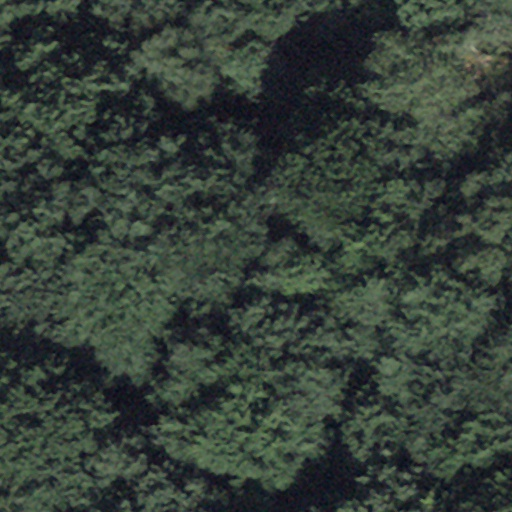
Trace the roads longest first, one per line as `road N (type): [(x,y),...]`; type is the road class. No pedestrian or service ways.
road 1 (track): [(0,398),(140,334),(176,333),(187,365),(175,410),(76,511)]
road 2 (track): [(232,511),(316,436),(344,426),(365,444),(367,476),(340,511)]
